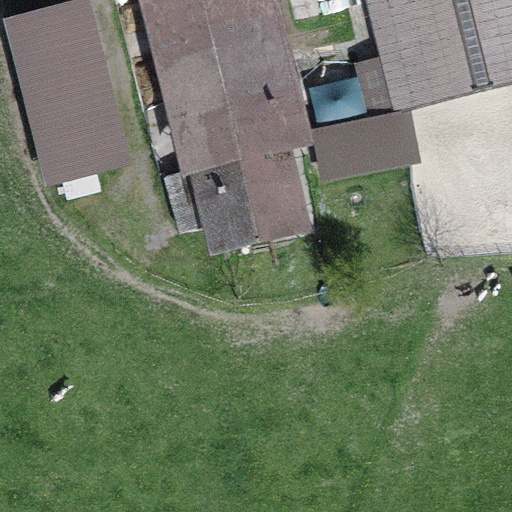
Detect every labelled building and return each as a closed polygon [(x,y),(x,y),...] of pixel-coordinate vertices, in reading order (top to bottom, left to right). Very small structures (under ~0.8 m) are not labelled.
[(147,0),(191,174),(201,171),(288,150),(250,0),(147,0)] [(360,70),(371,117),(511,82),(511,0),(375,0),(391,63),(360,70)] [(102,170),(132,162),(93,7),(62,15),(102,170)] [(12,27),(51,183),(102,170),(62,15),(12,27)] [(400,127),(321,142),(327,178),(407,163),(400,127)] [(201,171),(220,245),(294,227),(284,186),(296,183),(288,150),(201,171)]
